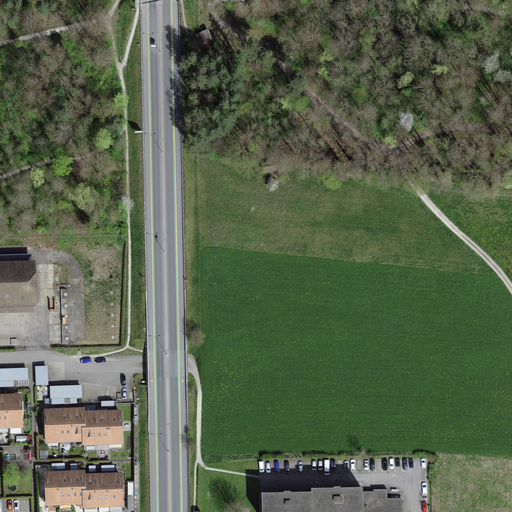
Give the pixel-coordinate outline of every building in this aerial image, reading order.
[(210,31),(197,36),(204,56),(217,51),(210,31)] [(275,163),(261,166),(263,176),(277,173),(275,163)] [(33,254),(0,254),(0,313),(38,313),(38,305),(54,305),(53,262),(33,263),(33,254)] [(50,369),(38,370),(38,387),(50,387),(50,369)] [(0,383),(30,383),(29,370),(0,371),(0,383)] [(85,388),(52,389),(53,400),(86,399),(85,388)] [(0,399),(0,433),(31,432),(29,398),(0,399)] [(91,415),(91,408),(47,411),(50,447),(88,445),(89,450),(131,447),(129,413),(91,415)] [(89,477),(89,470),(45,473),(48,509),(86,507),(87,511),(129,509),(127,475),(89,477)] [(316,498),(267,498),(266,511),(367,511),(368,493),(316,494),(316,498)]
